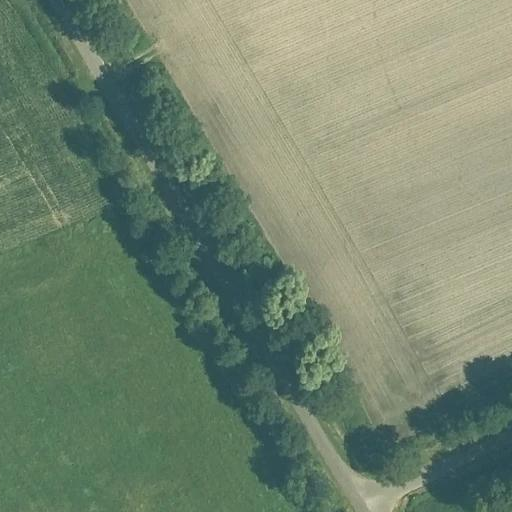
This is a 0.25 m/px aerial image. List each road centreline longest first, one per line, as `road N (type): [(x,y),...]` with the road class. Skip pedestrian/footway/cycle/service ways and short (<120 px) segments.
road 1 (residential): [(53,0),(360,504)]
road 2 (residential): [(511,431),(360,504)]
